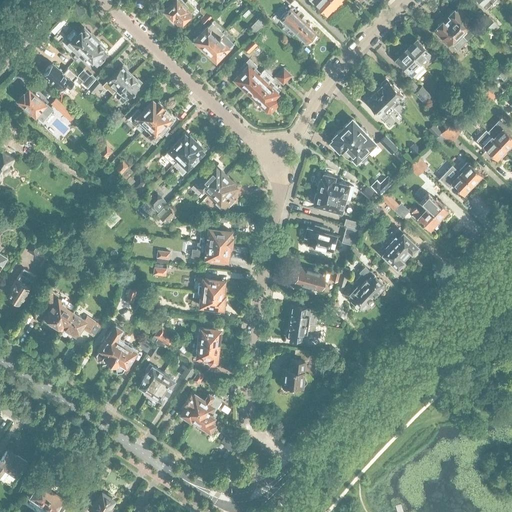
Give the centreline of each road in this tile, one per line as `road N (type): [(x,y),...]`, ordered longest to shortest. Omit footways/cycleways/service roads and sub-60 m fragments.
road 1 (residential): [(293,464),(246,417),(281,188),(275,157)]
road 2 (tertiary): [(293,464),(511,235)]
road 3 (tertiary): [(216,495),(0,359)]
road 4 (residential): [(275,157),(104,0)]
road 5 (residential): [(275,157),(357,49),(412,0)]
